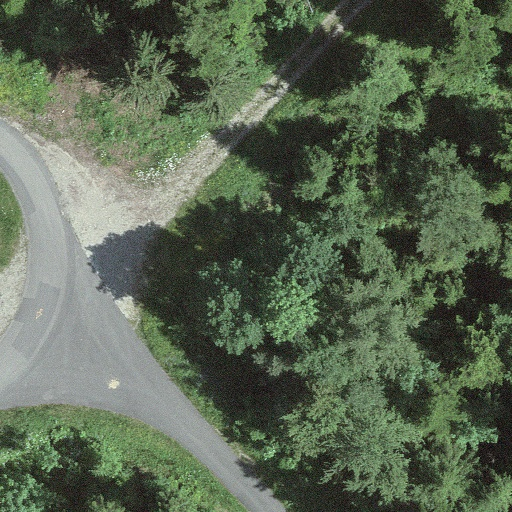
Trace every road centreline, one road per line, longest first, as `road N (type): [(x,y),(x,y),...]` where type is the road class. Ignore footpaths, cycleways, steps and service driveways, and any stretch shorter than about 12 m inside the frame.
road 1 (track): [(45,220),(183,160),(336,0)]
road 2 (unclassified): [(41,303),(188,428),(268,511)]
road 3 (unclassified): [(0,142),(35,188),(45,220),(41,303)]
